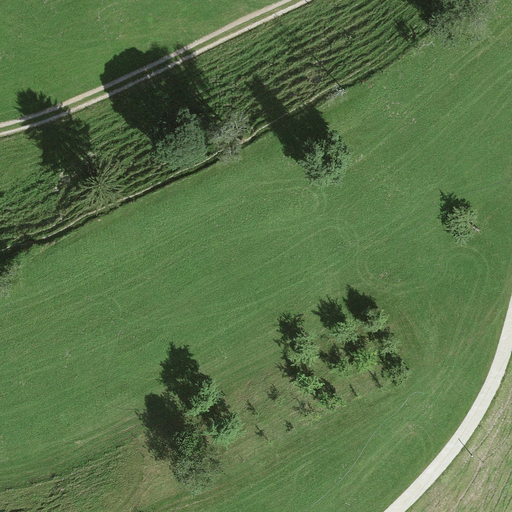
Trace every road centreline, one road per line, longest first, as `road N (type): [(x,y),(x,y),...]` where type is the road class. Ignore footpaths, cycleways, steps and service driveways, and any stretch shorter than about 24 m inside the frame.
road 1 (track): [(0,130),(88,100),(297,0)]
road 2 (track): [(392,511),(461,438),(511,325)]
